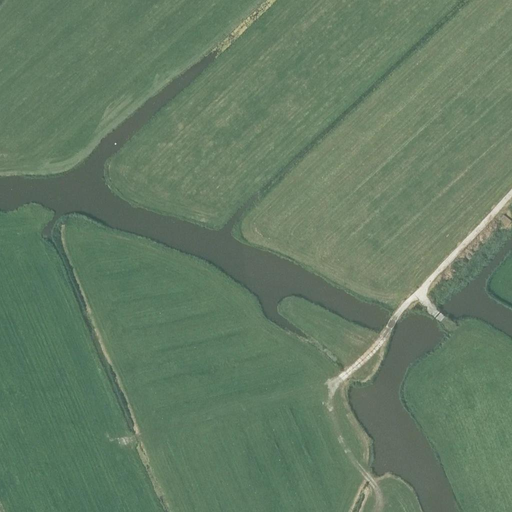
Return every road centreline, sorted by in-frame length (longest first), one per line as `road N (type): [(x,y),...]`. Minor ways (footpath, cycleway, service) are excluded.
road 1 (track): [(122,443),(284,384),(335,382),(332,405),(346,454),(376,488),(375,511)]
road 2 (track): [(511,193),(394,318)]
